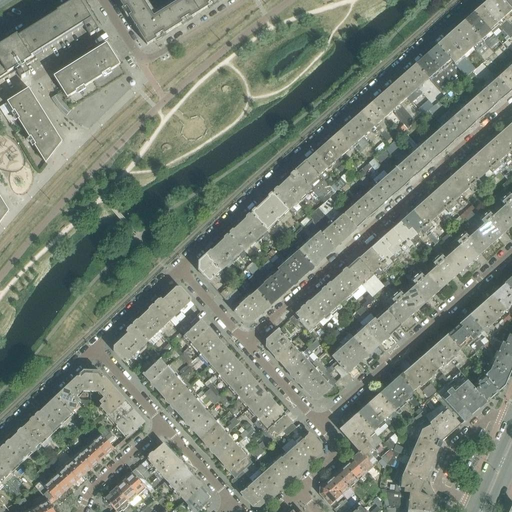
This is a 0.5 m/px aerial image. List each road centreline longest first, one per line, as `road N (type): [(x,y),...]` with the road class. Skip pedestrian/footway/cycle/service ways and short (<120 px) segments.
road 1 (residential): [(178,267),(474,0)]
road 2 (residential): [(245,343),(511,106)]
road 3 (residential): [(511,251),(317,424)]
road 4 (residential): [(245,0),(141,63),(117,25)]
road 5 (residential): [(511,423),(487,415),(451,447),(437,488),(475,506)]
road 6 (residential): [(0,436),(93,347)]
road 7 (residential): [(163,425),(92,488),(81,511)]
